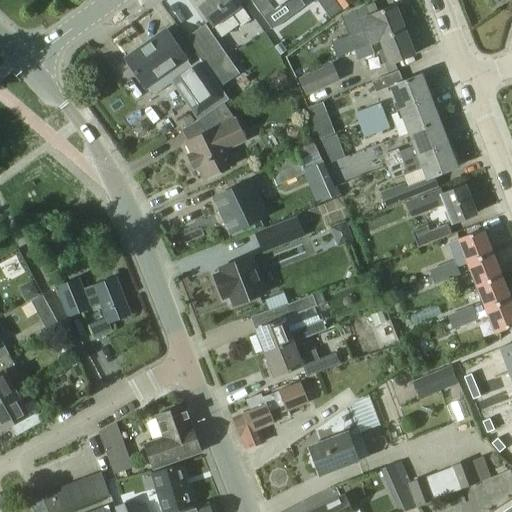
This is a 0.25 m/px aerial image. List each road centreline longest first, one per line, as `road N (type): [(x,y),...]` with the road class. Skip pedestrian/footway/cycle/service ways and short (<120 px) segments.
road 1 (tertiary): [(185,360),(102,164),(26,62)]
road 2 (residential): [(0,467),(185,360)]
road 3 (tertiary): [(244,511),(185,360)]
road 4 (residential): [(511,197),(467,85)]
